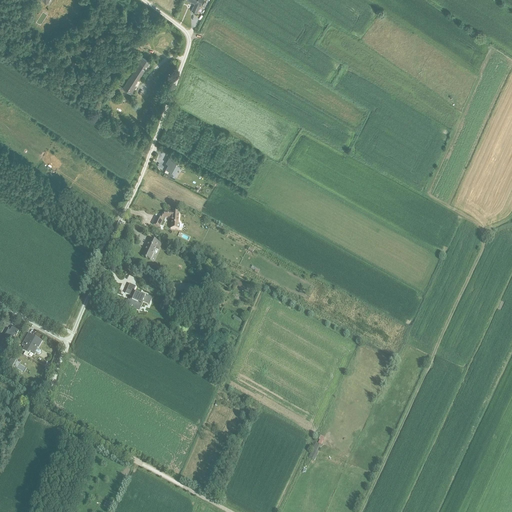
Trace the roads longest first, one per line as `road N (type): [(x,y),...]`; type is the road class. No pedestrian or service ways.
road 1 (residential): [(68,345),(188,46),(182,28),(143,0)]
road 2 (unclassified): [(229,511),(57,418),(50,392),(68,345)]
